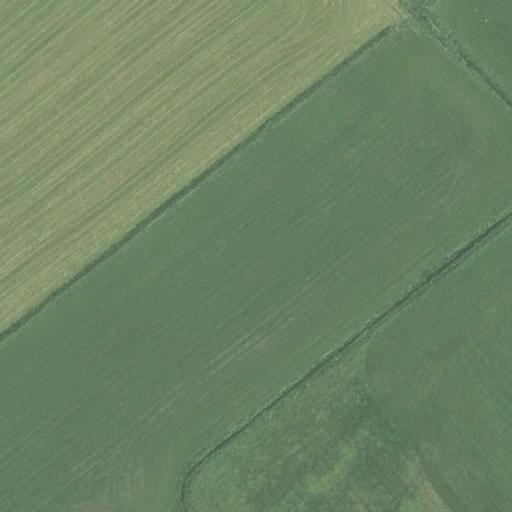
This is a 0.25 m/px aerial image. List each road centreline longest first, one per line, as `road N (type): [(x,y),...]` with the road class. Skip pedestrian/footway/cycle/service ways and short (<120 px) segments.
road 1 (track): [(511,184),(209,422),(162,466),(158,511)]
road 2 (track): [(420,46),(511,142)]
